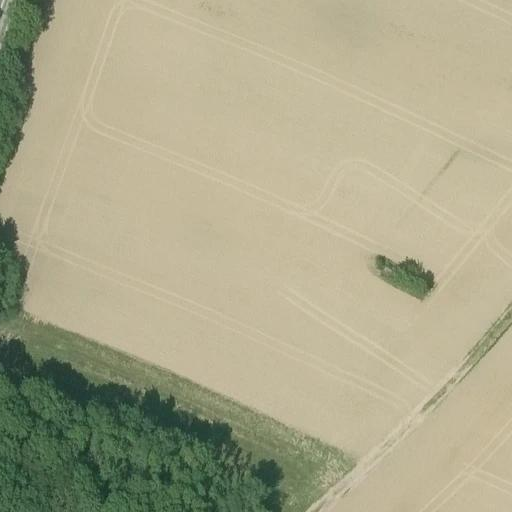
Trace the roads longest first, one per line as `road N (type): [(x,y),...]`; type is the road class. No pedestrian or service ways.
road 1 (track): [(308,511),(386,445),(511,310)]
road 2 (track): [(0,422),(115,511)]
